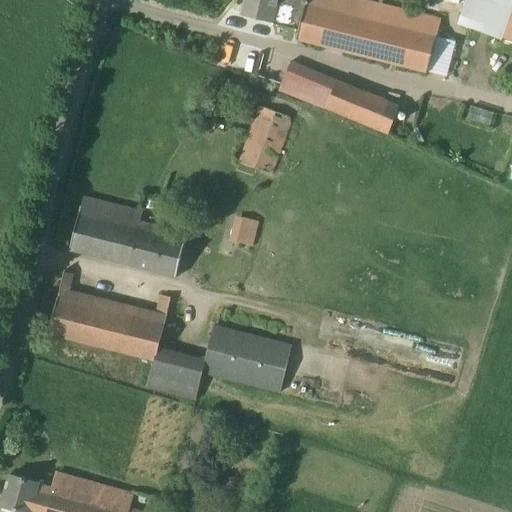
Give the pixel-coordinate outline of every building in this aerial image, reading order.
[(359,0),(244,0),(241,14),(272,22),(276,6),(303,13),(296,40),(373,59),(427,72),(436,38),(441,20),(359,0)] [(388,134),(399,106),(291,62),(279,89),(388,134)] [(222,99),(206,94),(198,124),(215,128),(222,99)] [(293,118),(259,105),(238,161),(273,174),(293,118)] [(89,255),(176,278),(186,240),(184,239),(186,233),(140,222),(143,211),(83,196),(79,213),(79,212),(79,215),(70,248),(69,250),(89,255)] [(226,239),(252,246),(259,221),(233,214),(226,239)] [(154,322),(58,297),(57,299),(49,332),(48,334),(68,339),(154,361),(147,387),(196,399),(202,372),(280,392),(292,346),(213,326),(204,360),(157,348),(164,324),(171,296),(161,293),(154,322)] [(131,496),(56,473),(52,490),(38,486),(38,484),(9,475),(0,503),(0,505),(22,511),(129,511),(126,511),(131,496)]
